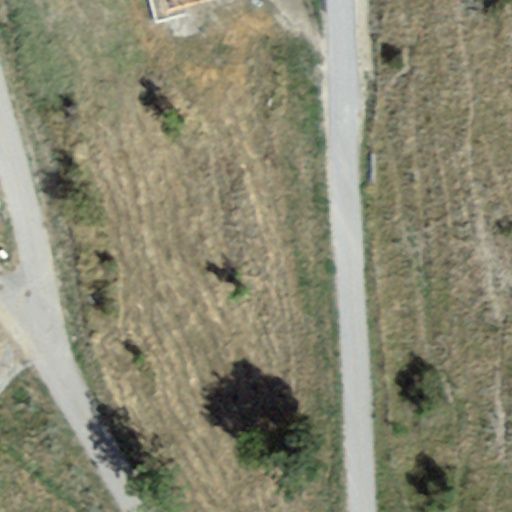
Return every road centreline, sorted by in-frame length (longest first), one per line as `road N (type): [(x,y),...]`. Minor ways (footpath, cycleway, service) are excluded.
road 1 (unclassified): [(363,511),(339,0)]
road 2 (unclassified): [(24,328),(140,511)]
road 3 (unclassified): [(24,328),(40,301),(40,272),(0,121)]
